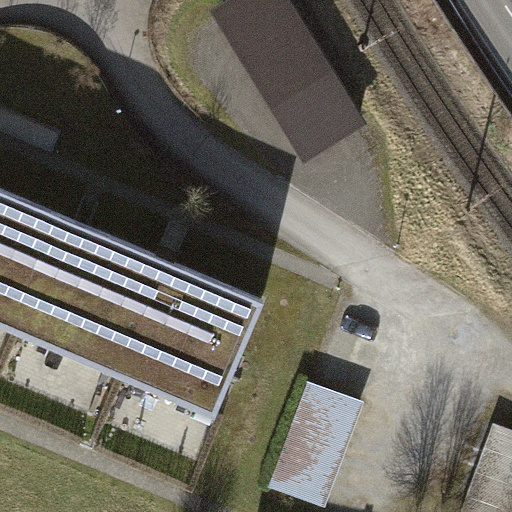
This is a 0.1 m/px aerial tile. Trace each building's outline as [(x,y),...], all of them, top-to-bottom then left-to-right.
[(281,0),(224,0),(205,13),(299,162),(360,124),(281,0)] [(0,190),(0,334),(8,338),(59,216),(0,190)] [(259,301),(59,216),(8,338),(207,422),(259,301)] [(323,511),(359,414),(302,393),(265,494),(314,511),(323,511)] [(511,511),(511,438),(486,430),(457,511),(511,511)]
